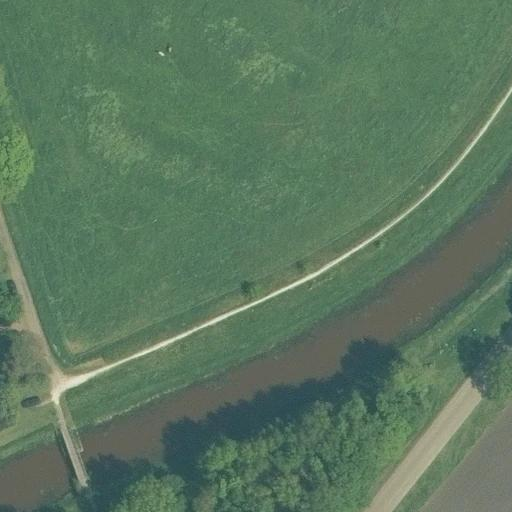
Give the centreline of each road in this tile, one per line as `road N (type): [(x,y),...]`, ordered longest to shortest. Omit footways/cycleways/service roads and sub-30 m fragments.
road 1 (tertiary): [(378,511),(511,343)]
road 2 (track): [(51,392),(0,227)]
